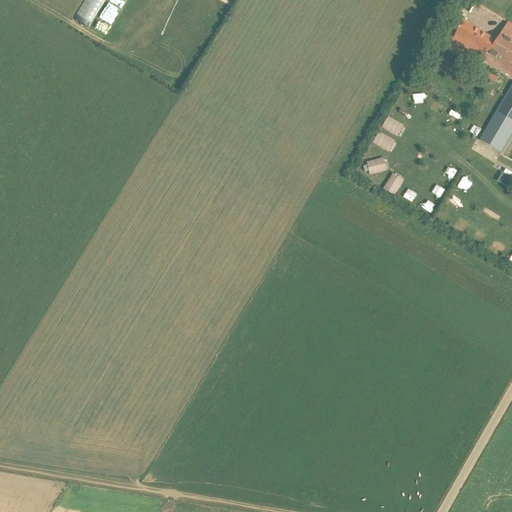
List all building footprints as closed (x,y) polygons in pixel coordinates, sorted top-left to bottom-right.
[(90,5),(87,10),(82,7),(75,19),(88,26),(97,9),(90,5)] [(497,41),(464,22),(452,41),(485,60),(497,41)] [(511,24),(509,23),(497,41),(485,60),(511,76),(511,24)] [(498,78),(490,73),(487,78),(495,83),(498,78)] [(511,134),(511,87),(503,103),(496,99),(493,104),(500,108),(481,140),(501,152),(511,134)] [(452,122),(456,113),(447,109),(443,118),(452,122)] [(395,136),(402,125),(387,115),(380,127),(395,136)] [(376,131),(371,143),(387,151),(393,139),(376,131)] [(386,171),(384,157),(366,161),(369,174),(386,171)] [(383,190),(396,196),(404,179),(391,173),(383,190)] [(503,173),(498,181),(507,187),(511,178),(503,173)] [(438,181),(431,189),(438,195),(445,187),(438,181)] [(429,199),(424,208),(433,213),(438,204),(429,199)] [(460,222),(456,229),(464,234),(468,226),(460,222)] [(496,249),(499,240),(493,238),(490,247),(496,249)]
